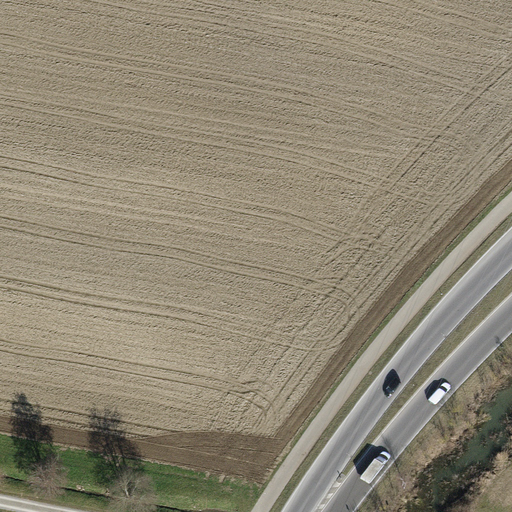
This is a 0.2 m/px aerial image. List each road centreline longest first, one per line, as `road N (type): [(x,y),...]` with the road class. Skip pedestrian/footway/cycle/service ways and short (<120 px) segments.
road 1 (secondary): [(511,252),(405,363),(309,511)]
road 2 (secondary): [(332,511),(511,310)]
